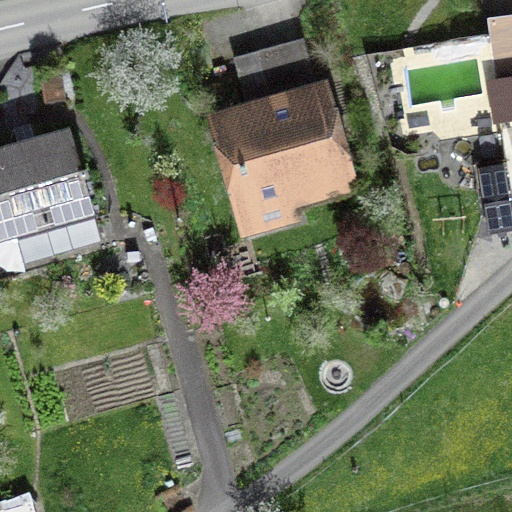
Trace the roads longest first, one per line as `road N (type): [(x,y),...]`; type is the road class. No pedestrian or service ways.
road 1 (residential): [(230,511),(511,275)]
road 2 (secondary): [(0,30),(128,0)]
